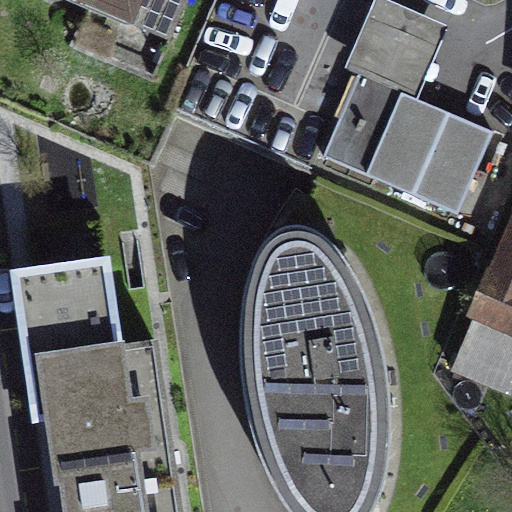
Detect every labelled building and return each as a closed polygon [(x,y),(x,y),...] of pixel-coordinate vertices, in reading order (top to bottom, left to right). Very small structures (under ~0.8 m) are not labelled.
[(59,0),(132,31),(145,0),(59,0)] [(184,0),(145,0),(132,31),(167,43),(184,0)] [(345,76),(357,81),(417,106),(449,34),(377,2),(345,76)] [(321,165),(459,223),(494,139),(417,106),(357,81),(321,165)] [(511,219),(450,376),(511,401),(511,219)] [(310,234),(291,232),(275,241),(261,252),(245,295),(241,343),(244,393),(261,458),(280,502),(287,511),(372,511),(382,494),(389,465),(393,426),(390,381),(380,335),(371,303),(351,261),(324,240),(310,234)] [(110,263),(8,278),(32,431),(44,429),(56,511),(182,511),(157,344),(123,349),(110,263)]
